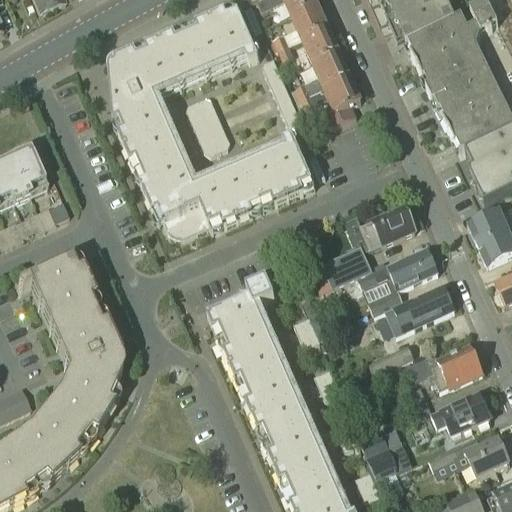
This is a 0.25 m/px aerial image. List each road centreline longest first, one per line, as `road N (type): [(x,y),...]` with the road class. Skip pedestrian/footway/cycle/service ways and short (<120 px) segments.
road 1 (residential): [(131,297),(415,171)]
road 2 (residential): [(511,384),(415,171)]
road 3 (residential): [(257,511),(190,366),(155,354)]
road 4 (residential): [(415,171),(343,0)]
road 5 (residential): [(97,227),(31,62)]
road 6 (tertiary): [(31,62),(152,0)]
